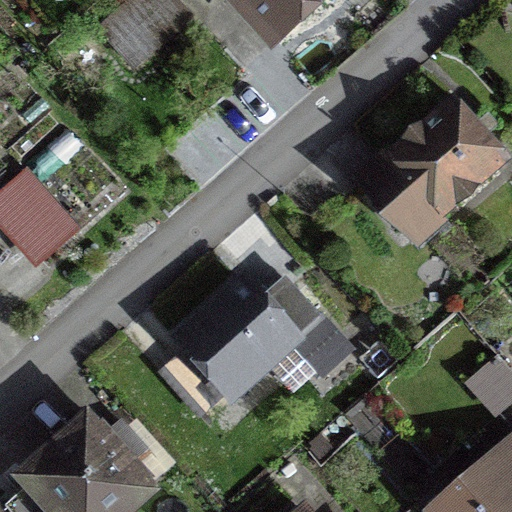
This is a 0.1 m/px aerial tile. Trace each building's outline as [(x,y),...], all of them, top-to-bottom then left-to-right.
[(234,0),(272,42),(318,0),(234,0)] [(357,187),(410,246),(504,163),(452,103),(357,187)] [(242,289),(180,344),(229,398),(290,343),(242,289)] [(495,417),(511,402),(511,381),(493,360),(466,384),(495,417)] [(110,443),(91,422),(24,482),(51,511),(121,511),(142,493),(139,490),(147,483),(130,464),(142,454),(122,432),(110,443)] [(511,511),(511,440),(430,511),(511,511)]
